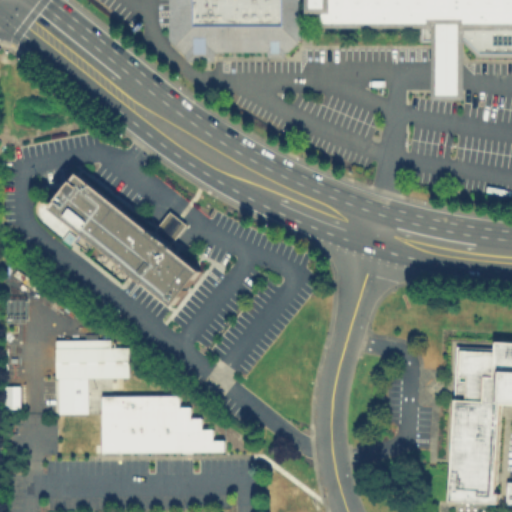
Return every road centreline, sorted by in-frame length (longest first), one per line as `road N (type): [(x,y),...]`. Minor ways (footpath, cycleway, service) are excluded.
road 1 (tertiary): [(341,354),(330,448),(347,511)]
road 2 (primary): [(158,120),(280,194)]
road 3 (primary): [(7,0),(112,82)]
road 4 (tertiary): [(379,232),(341,354)]
